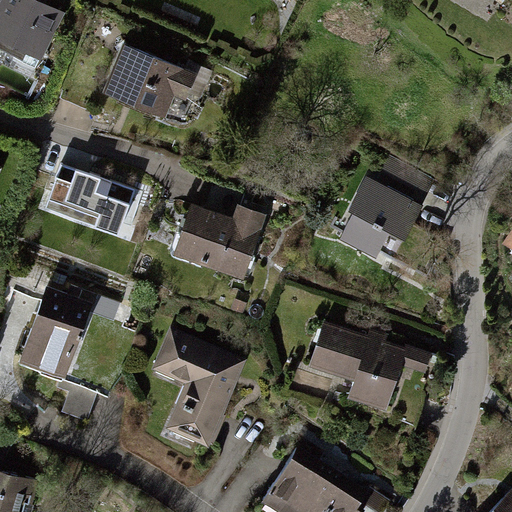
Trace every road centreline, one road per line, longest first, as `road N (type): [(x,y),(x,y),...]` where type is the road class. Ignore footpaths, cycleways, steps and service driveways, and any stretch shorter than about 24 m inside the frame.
road 1 (residential): [(511,147),(470,195),(476,360),(462,426),(425,511)]
road 2 (residential): [(159,170),(0,111)]
road 3 (residential): [(198,511),(112,450),(52,434)]
